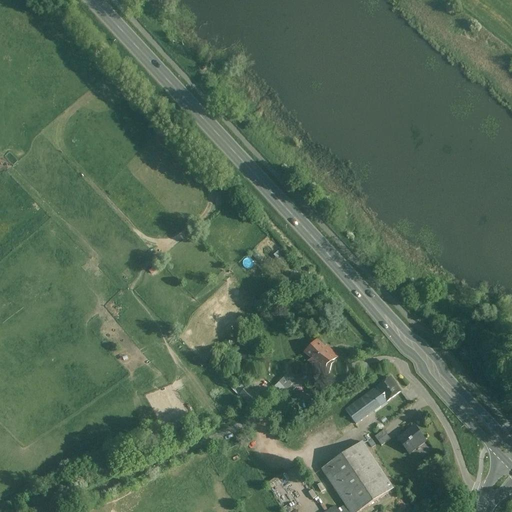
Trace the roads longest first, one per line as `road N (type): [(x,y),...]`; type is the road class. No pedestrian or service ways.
road 1 (primary): [(511,452),(95,0)]
road 2 (unclassified): [(41,511),(380,357),(405,366),(434,402),(468,478),(487,496)]
